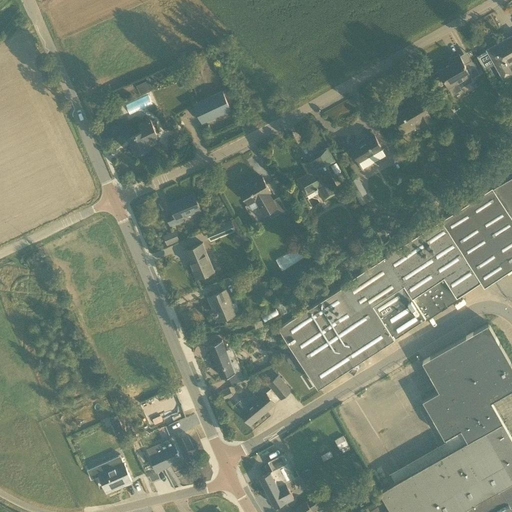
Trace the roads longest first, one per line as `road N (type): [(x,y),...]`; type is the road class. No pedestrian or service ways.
road 1 (residential): [(116,200),(275,127),(494,0)]
road 2 (unclassified): [(511,320),(495,306),(480,306),(223,456)]
road 3 (residential): [(223,456),(116,200)]
road 4 (unclassified): [(116,200),(28,0)]
road 5 (unclassified): [(0,255),(116,200)]
road 6 (residential): [(116,511),(232,479)]
